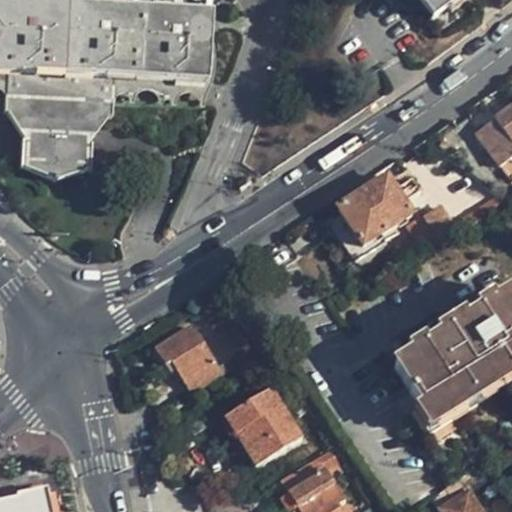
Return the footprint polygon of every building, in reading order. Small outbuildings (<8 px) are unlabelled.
[(415,0),(432,22),(460,0),(415,0)] [(0,85),(4,86),(2,110),(22,142),(21,159),(20,170),(52,182),(86,171),(86,162),(87,145),(109,117),(111,91),(204,95),(207,22),(0,12),(0,85)] [(510,185),(511,183),(511,110),(475,137),(510,185)] [(387,180),(337,212),(341,218),(362,250),(412,218),(404,205),(420,195),(412,183),(396,193),(387,180)] [(419,250),(435,240),(421,218),(405,228),(419,250)] [(441,248),(435,240),(419,250),(426,259),(441,248)] [(511,292),(395,370),(432,427),(511,374),(511,292)] [(171,363),(177,373),(192,396),(222,377),(191,329),(156,351),(165,366),(171,363)] [(171,376),(177,373),(171,363),(165,366),(171,376)] [(271,391),(265,394),(288,430),(293,426),(271,391)] [(288,430),(265,394),(232,415),(242,433),(248,430),(269,462),(302,441),(293,426),(288,430)] [(256,470),(269,462),(248,430),(242,433),(232,415),(225,420),(256,470)] [(338,459),(331,448),(321,454),(329,465),(338,459)] [(284,484),(301,511),(341,511),(338,507),(345,503),(321,463),(284,484)] [(0,511),(49,511),(42,471),(0,479),(0,511)] [(480,511),(468,493),(439,511),(480,511)]
